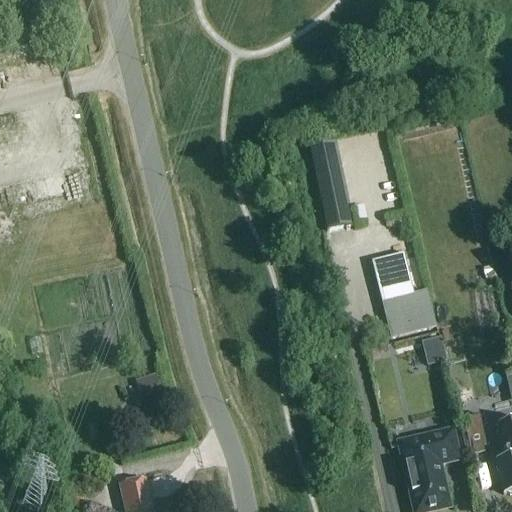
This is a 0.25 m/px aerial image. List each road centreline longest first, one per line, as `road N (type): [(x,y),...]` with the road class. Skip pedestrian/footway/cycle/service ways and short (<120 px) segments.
road 1 (residential): [(248,511),(198,367),(113,0)]
road 2 (unknown): [(380,511),(347,329),(350,267)]
road 3 (unknown): [(128,59),(0,103)]
